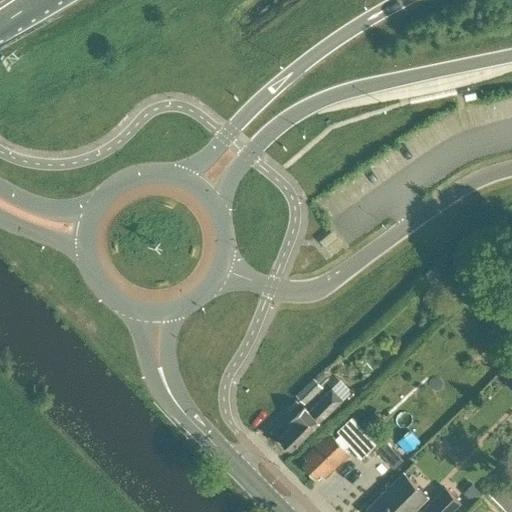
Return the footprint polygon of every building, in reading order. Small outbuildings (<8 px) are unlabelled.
[(322,385),(313,376),(296,392),(296,393),(304,401),(322,385)] [(291,448),(341,399),(330,387),(307,409),(302,404),(288,417),(294,422),(279,437),(291,448)] [(376,444),(369,436),(383,423),(375,413),(360,426),(351,417),(337,430),(340,433),(335,438),(329,431),(303,455),(307,459),(303,464),(315,476),(319,472),(324,477),(350,453),(345,448),(349,444),(362,458),(376,444)] [(419,442),(411,433),(399,443),(408,453),(419,442)] [(403,460),(384,439),(375,447),(394,468),(403,460)] [(410,511),(427,495),(402,470),(366,506),(372,511),(410,511)] [(421,511),(452,511),(462,503),(446,486),(421,511)]
